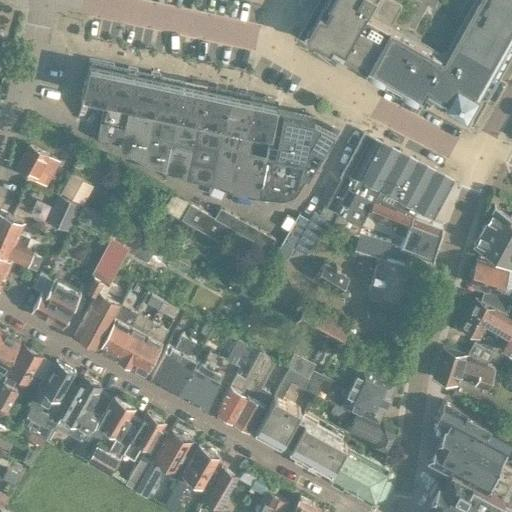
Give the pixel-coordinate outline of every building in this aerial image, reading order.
[(511,0),(326,0),(313,25),(316,38),(423,98),(427,91),(471,115),(511,41),(511,0)] [(0,66),(13,39),(0,32),(0,66)] [(84,116),(87,100),(103,104),(105,104),(113,64),(90,59),(82,99),(78,115),(84,116)] [(120,147),(137,69),(113,64),(105,104),(103,104),(97,133),(120,147)] [(120,147),(142,160),(161,75),(137,69),(120,147)] [(164,172),(184,80),(161,75),(142,160),(160,171),(162,172),(164,172)] [(188,178),(208,85),(184,80),(164,172),(188,178)] [(209,183),(231,90),(208,85),(188,178),(209,183)] [(231,90),(209,183),(212,184),(228,190),(231,191),(254,95),(231,90)] [(256,196),(275,112),(277,100),(254,95),(231,191),(256,196)] [(275,112),(256,196),(279,198),(283,198),(287,197),(293,194),(297,189),(335,132),(314,121),(275,112)] [(366,213),(395,224),(392,232),(402,236),(399,245),(431,256),(442,225),(411,214),(412,212),(374,199),(378,190),(434,216),(444,197),(442,196),(449,182),(362,134),(324,204),(360,224),(366,213)] [(72,141),(67,150),(76,154),(81,146),(72,141)] [(31,144),(17,168),(46,184),(59,162),(47,155),(48,154),(31,144)] [(68,175),(58,195),(80,206),(90,186),(68,175)] [(47,217),(68,228),(79,206),(57,196),(47,217)] [(223,221),(213,216),(188,201),(180,216),(222,241),(231,226),(223,221)] [(213,216),(223,221),(228,211),(219,206),(213,216)] [(75,225),(109,242),(111,238),(109,237),(116,224),(82,207),(75,225)] [(511,217),(493,207),(484,223),(505,234),(511,238),(511,217)] [(0,287),(12,258),(36,268),(42,252),(25,245),(29,235),(19,230),(24,220),(0,208),(0,287)] [(228,211),(223,221),(231,226),(237,216),(228,211)] [(295,239),(308,217),(297,211),(284,233),(295,239)] [(303,254),(325,217),(314,211),(293,248),(303,254)] [(240,231),(246,221),(237,216),(231,226),(240,231)] [(249,237),(255,226),(246,221),(240,231),(249,237)] [(511,238),(505,234),(484,223),(473,243),(511,264),(511,238)] [(147,241),(134,235),(116,224),(109,237),(111,238),(109,242),(85,287),(97,294),(75,332),(98,344),(119,305),(97,294),(104,280),(109,282),(130,242),(142,249),(147,241)] [(249,237),(258,242),(264,231),(255,226),(249,237)] [(354,247),(384,255),(389,240),(359,230),(354,247)] [(264,231),(258,242),(267,247),(273,237),(264,231)] [(279,241),(291,248),(295,239),(284,233),(279,241)] [(291,248),(279,241),(274,251),(285,257),(291,248)] [(406,304),(416,266),(379,255),(368,293),(406,304)] [(511,317),(511,295),(498,291),(505,267),(477,258),(469,281),(484,286),(479,299),(511,317)] [(323,261),(315,275),(341,289),(349,275),(323,261)] [(240,265),(228,286),(249,297),(261,276),(240,265)] [(34,287),(42,291),(43,290),(47,292),(54,279),(42,272),(34,287)] [(32,309),(62,325),(80,291),(55,278),(54,279),(47,292),(43,290),(42,291),(32,309)] [(135,314),(128,310),(135,296),(126,291),(119,305),(120,306),(99,345),(114,353),(131,323),(135,314)] [(158,309),(162,300),(152,295),(147,304),(158,309)] [(478,337),(486,322),(505,333),(498,346),(511,353),(511,317),(479,299),(475,297),(459,326),(478,337)] [(179,309),(163,301),(158,309),(174,318),(179,309)] [(337,343),(347,326),(305,303),(295,321),(337,343)] [(152,319),(144,314),(137,311),(135,314),(131,323),(114,353),(129,362),(146,331),(152,319)] [(169,328),(152,319),(146,331),(129,362),(146,371),(162,340),(169,328)] [(200,331),(208,335),(214,324),(206,320),(200,331)] [(0,327),(0,370),(18,338),(0,327)] [(165,380),(188,337),(181,333),(179,337),(175,345),(167,341),(150,372),(165,380)] [(188,337),(165,380),(179,388),(196,357),(189,353),(195,341),(188,337)] [(247,342),(238,337),(225,358),(235,364),(247,342)] [(28,380),(42,354),(39,353),(38,349),(33,346),(29,347),(23,343),(8,369),(28,380)] [(466,353),(444,347),(442,346),(432,376),(456,384),(459,373),(476,379),(474,384),(488,389),(494,367),(466,353)] [(236,370),(230,381),(216,407),(233,417),(268,353),(260,348),(245,375),(236,370)] [(203,360),(196,357),(179,388),(193,395),(217,352),(213,350),(211,353),(208,351),(203,360)] [(220,353),(217,352),(193,395),(207,403),(224,372),(216,368),(221,359),(218,357),(220,353)] [(255,395),(265,377),(276,357),(268,353),(233,417),(250,426),(264,400),(255,395)] [(58,398),(74,370),(55,359),(32,400),(37,403),(39,399),(44,402),(49,393),(58,398)] [(379,416),(397,377),(360,359),(346,389),(333,382),(335,379),(311,368),(303,385),(331,399),(332,397),(336,399),(341,401),(342,399),(379,416)] [(387,464),(349,445),(346,443),(347,441),(339,437),(343,430),(342,429),(343,429),(304,409),(302,413),(298,411),(301,407),(280,396),(290,378),(303,385),(307,376),(288,366),(254,428),(280,443),(283,437),(292,442),(289,448),(297,452),(294,458),(320,472),(323,466),(332,472),(329,477),(371,502),(371,500),(376,503),(382,500),(393,472),(391,468),(386,465),(387,464)] [(97,415),(86,409),(101,383),(83,373),(60,415),(88,431),(97,415)] [(2,380),(0,383),(0,400),(6,404),(15,388),(2,380)] [(100,435),(105,426),(117,433),(109,448),(119,454),(121,450),(138,420),(129,415),(134,406),(114,395),(105,409),(104,409),(97,421),(95,421),(90,429),(100,435)] [(398,426),(396,425),(382,419),(381,421),(348,405),(341,401),(336,399),(331,408),(352,418),(348,427),(372,439),(371,443),(387,450),(398,426)] [(430,449),(425,457),(428,458),(449,470),(450,468),(504,498),(505,497),(511,484),(511,461),(502,455),(511,438),(442,401),(433,418),(443,424),(430,449)] [(49,412),(31,402),(23,417),(18,425),(30,431),(44,438),(46,439),(55,421),(46,417),(49,412)] [(146,411),(140,421),(138,420),(121,450),(132,456),(140,441),(149,446),(163,420),(146,411)] [(171,427),(154,456),(153,456),(150,461),(149,460),(143,472),(134,488),(146,496),(165,462),(174,467),(190,438),(171,427)] [(40,445),(44,438),(30,431),(26,438),(40,445)] [(511,438),(502,455),(511,461),(511,438)] [(102,465),(110,451),(89,440),(82,454),(102,465)] [(202,483),(218,454),(197,443),(182,472),(202,483)] [(38,451),(30,447),(28,451),(36,456),(38,451)] [(32,462),(36,456),(28,451),(24,458),(32,462)] [(134,488),(143,472),(149,460),(140,455),(124,483),(134,488)] [(223,466),(206,497),(219,505),(237,474),(223,466)] [(511,511),(511,500),(505,497),(504,498),(450,468),(449,470),(442,483),(437,480),(427,497),(428,497),(425,503),(424,502),(419,511),(511,511)] [(3,477),(15,484),(19,475),(7,469),(3,477)] [(177,478),(162,505),(174,511),(181,499),(178,497),(186,482),(177,478)] [(280,511),(287,499),(268,489),(256,511),(280,511)] [(0,502),(4,504),(9,495),(0,490),(0,502)] [(313,511),(317,505),(299,495),(289,511),(313,511)]
